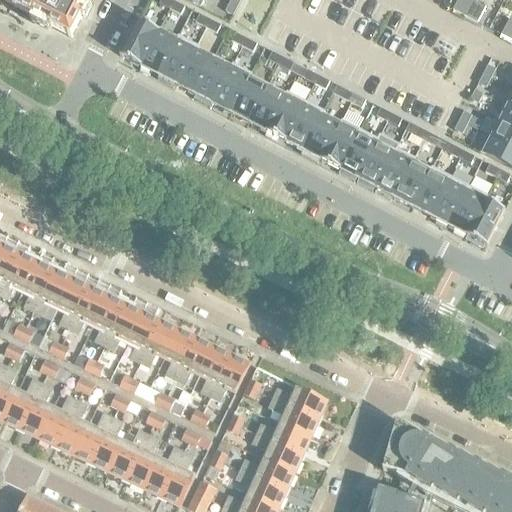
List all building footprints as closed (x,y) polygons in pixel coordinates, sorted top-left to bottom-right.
[(0,0),(0,2),(64,36),(71,39),(91,0),(0,0)] [(161,0),(159,5),(169,11),(174,3),(168,0),(161,0)] [(182,0),(200,9),(204,0),(182,0)] [(511,11),(511,0),(495,0),(494,2),(511,11)] [(169,11),(180,16),(184,8),(174,3),(169,11)] [(225,13),(233,17),(237,8),(229,4),(225,13)] [(463,10),(452,4),(448,13),(459,19),(463,10)] [(475,16),(463,10),(459,19),(470,25),(475,16)] [(199,16),(195,24),(206,29),(210,21),(199,16)] [(216,35),(220,27),(210,21),(206,29),(216,35)] [(120,56),(119,57),(140,68),(158,32),(138,22),(137,23),(120,56)] [(511,35),(501,29),(496,38),(507,43),(511,35)] [(176,41),(158,32),(140,68),(158,77),(178,37),(176,41)] [(231,43),(242,48),(246,40),(235,35),(231,43)] [(197,47),(178,37),(158,77),(176,87),(197,47)] [(252,54),(257,46),(246,40),(242,48),(252,54)] [(195,51),(197,47),(176,87),(194,96),(212,61),(195,51)] [(282,59),(272,53),(267,62),(278,67),(282,59)] [(282,59),(278,67),(289,73),(293,64),(282,59)] [(230,70),(212,61),(194,96),(212,106),(233,66),(232,65),(230,70)] [(251,75),(233,66),(212,106),(230,115),(251,75)] [(487,67),(483,76),(491,80),(495,71),(487,67)] [(304,80),(314,86),(318,78),(308,72),(304,80)] [(230,115),(248,124),(267,89),(249,80),(252,75),(251,75),(230,115)] [(491,80),(483,76),(478,85),(486,89),(491,80)] [(325,91),(329,83),(318,78),(314,86),(325,91)] [(284,98),(267,89),(248,124),(266,134),(287,94),(286,93),(284,98)] [(350,105),(355,96),(344,91),(340,99),(350,105)] [(470,101),(478,105),(483,96),(474,92),(470,101)] [(305,103),(287,94),(266,134),(285,143),(305,103)] [(355,96),(350,105),(361,110),(365,102),(355,96)] [(323,112),(305,103),(285,143),(303,153),(323,112)] [(496,122),(511,130),(511,110),(504,107),(496,122)] [(376,118),(387,123),(391,115),(380,110),(376,118)] [(323,112),(303,153),(321,162),(339,126),(322,117),(324,113),(323,112)] [(459,122),(467,126),(471,117),(463,113),(459,122)] [(397,129),(401,121),(391,115),(387,123),(397,129)] [(462,136),(467,126),(459,122),(454,132),(462,136)] [(511,130),(496,122),(488,138),(511,150),(511,130)] [(357,135),(339,126),(321,162),(339,171),(360,131),(359,131),(357,135)] [(412,137),(423,142),(427,134),(416,128),(412,137)] [(377,140),(360,131),(339,171),(357,181),(380,136),(379,136),(377,140)] [(433,148),(438,139),(427,134),(423,142),(433,148)] [(357,181),(375,190),(398,146),(380,136),(357,181)] [(511,170),(511,150),(488,138),(479,154),(511,170)] [(399,146),(398,146),(375,190),(393,199),(414,159),(397,150),(399,146)] [(448,156),(459,161),(463,153),(453,147),(448,156)] [(459,161),(470,167),(474,158),(463,153),(459,161)] [(415,160),(414,159),(393,199),(411,209),(432,169),(431,168),(429,173),(412,164),(415,160)] [(485,174),(495,180),(500,172),(489,166),(485,174)] [(411,209),(429,218),(450,178),(432,169),(411,209)] [(510,177),(500,172),(495,180),(506,185),(510,177)] [(468,188),(450,178),(429,218),(448,228),(468,188)] [(448,228),(466,237),(486,197),(468,188),(448,228)] [(487,198),(486,197),(466,237),(486,248),(487,247),(486,246),(504,213),(505,212),(485,202),(487,198)] [(0,293),(19,255),(1,246),(0,248),(0,293)] [(22,293),(36,263),(19,255),(0,293),(0,298),(8,303),(14,289),(22,293)] [(54,272),(36,263),(22,293),(29,297),(23,310),(33,315),(54,272)] [(50,307),(57,310),(72,280),(54,272),(33,315),(43,320),(50,307)] [(89,289),(72,280),(57,310),(65,314),(58,327),(68,332),(89,289)] [(85,324),(92,327),(107,297),(89,289),(68,332),(79,337),(85,324)] [(125,306),(107,297),(92,327),(100,331),(94,344),(104,349),(125,306)] [(120,341),(128,344),(142,314),(125,306),(104,349),(114,354),(120,341)] [(160,323),(142,314),(128,344),(135,348),(129,361),(139,366),(160,323)] [(155,358),(163,361),(178,331),(160,323),(139,366),(149,371),(155,358)] [(20,341),(25,329),(18,326),(12,338),(20,341)] [(33,333),(25,329),(20,341),(27,345),(33,333)] [(195,340),(178,331),(163,361),(170,365),(162,382),(173,387),(195,340)] [(56,359),(61,347),(43,338),(37,350),(56,359)] [(213,348),(195,340),(173,387),(182,392),(190,375),(198,379),(213,348)] [(3,356),(11,360),(17,348),(9,344),(3,356)] [(68,350),(61,347),(56,359),(63,362),(68,350)] [(17,348),(11,360),(30,370),(36,358),(17,348)] [(231,357),(213,348),(198,379),(206,382),(199,395),(209,400),(231,357)] [(73,367),(82,372),(90,375),(96,363),(88,360),(87,362),(78,357),(73,367)] [(249,366),(231,357),(209,400),(219,405),(226,391),(235,395),(249,366)] [(47,377),(52,365),(44,361),(39,373),(47,377)] [(104,367),(96,363),(90,375),(98,379),(104,367)] [(52,365),(47,377),(65,385),(70,374),(52,365)] [(0,383),(0,422),(3,423),(19,389),(12,386),(18,374),(7,369),(0,383)] [(118,389),(126,393),(132,380),(124,376),(118,389)] [(74,391),(81,394),(87,382),(80,379),(74,391)] [(150,389),(132,380),(126,393),(144,401),(150,389)] [(3,423),(20,432),(42,386),(32,381),(26,393),(19,389),(3,423)] [(250,381),(247,388),(259,394),(262,387),(250,381)] [(94,386),(87,382),(81,394),(89,398),(94,386)] [(20,432),(38,440),(54,406),(47,403),(53,391),(42,386),(20,432)] [(255,402),(259,394),(247,388),(243,396),(255,402)] [(144,401),(162,410),(169,394),(168,394),(167,397),(150,389),(144,401)] [(276,391),(272,401),(318,422),(326,403),(295,389),(292,398),(276,391)] [(180,399),(169,394),(162,410),(179,418),(185,406),(178,402),(180,399)] [(117,411),(123,399),(116,396),(110,408),(117,411)] [(38,440),(56,449),(78,403),(67,398),(61,410),(54,406),(38,440)] [(123,399),(117,411),(125,414),(130,403),(123,399)] [(283,418),(279,426),(310,440),(318,422),(272,401),(267,411),(283,418)] [(56,449),(73,457),(90,424),(81,420),(87,408),(78,403),(56,449)] [(196,426),(202,414),(194,411),(188,423),(196,426)] [(152,428),(158,416),(150,413),(145,424),(152,428)] [(209,418),(202,414),(196,426),(204,430),(209,418)] [(73,457),(91,466),(113,420),(103,415),(97,427),(90,424),(73,457)] [(165,420),(158,416),(152,428),(160,431),(165,420)] [(233,417),(229,424),(241,430),(245,422),(233,417)] [(91,466),(109,474),(125,441),(117,437),(123,425),(113,420),(91,466)] [(241,430),(229,424),(226,432),(237,437),(241,430)] [(302,458),(310,440),(279,426),(275,433),(260,427),(256,437),(302,458)] [(454,455),(430,439),(428,442),(404,427),(399,433),(394,431),(382,472),(405,479),(432,495),(433,493),(458,508),(459,505),(469,511),(511,511),(511,480),(508,477),(506,480),(482,465),(480,467),(456,452),(454,455)] [(188,446),(194,434),(186,430),(180,442),(188,446)] [(109,474),(126,483),(149,436),(138,431),(131,444),(125,441),(109,474)] [(201,437),(194,434),(188,446),(195,450),(201,437)] [(159,442),(149,436),(126,483),(144,492),(160,458),(153,455),(159,442)] [(266,453),(263,461),(294,475),(302,458),(256,437),(251,446),(266,453)] [(144,492),(162,500),(184,454),(174,449),(167,462),(160,458),(144,492)] [(216,452),(212,459),(224,465),(228,457),(216,452)] [(180,509),(196,476),(188,472),(194,459),(184,454),(162,500),(180,509)] [(224,465),(212,459),(209,467),(221,472),(224,465)] [(244,463),(240,472),(286,493),(294,475),(263,461),(259,469),(244,463)] [(250,489),(247,497),(278,511),(286,493),(240,472),(235,482),(250,489)] [(195,495),(211,502),(216,491),(201,484),(195,495)] [(423,511),(425,506),(377,492),(373,506),(369,511),(423,511)] [(205,511),(211,502),(195,495),(186,511),(205,511)] [(228,498),(223,508),(232,511),(277,511),(278,511),(247,497),(243,505),(228,498)] [(20,511),(45,511),(47,509),(27,499),(20,511)]
